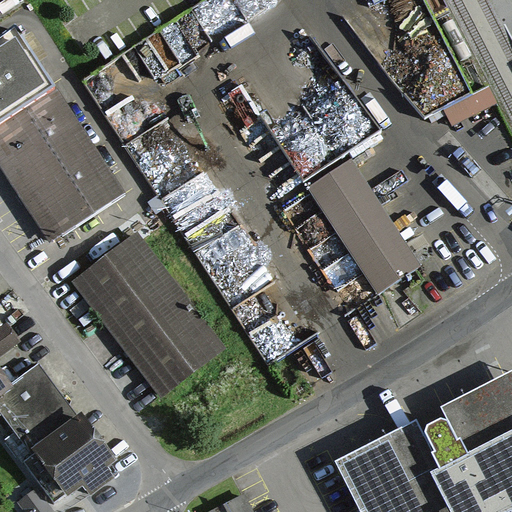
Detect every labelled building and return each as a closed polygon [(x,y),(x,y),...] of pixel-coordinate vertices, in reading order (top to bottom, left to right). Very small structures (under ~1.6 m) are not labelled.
[(369,0),(376,11),(398,0),(369,0)] [(20,45),(0,57),(0,161),(52,241),(120,196),(20,45)] [(489,89),(443,112),(451,128),(497,106),(489,89)] [(370,103),(342,114),(352,140),(381,128),(370,103)] [(277,189),(340,153),(328,131),(316,138),(321,147),(301,158),(272,109),(241,127),(277,189)] [(358,166),(318,192),(391,303),(430,277),(358,166)] [(145,237),(82,285),(171,401),(234,353),(145,237)] [(36,458),(80,426),(40,371),(11,393),(0,378),(0,356),(17,344),(6,328),(0,332),(0,409),(36,458)] [(429,423),(348,464),(372,511),(511,511),(511,382),(452,413),(459,427),(437,438),(429,423)] [(36,458),(25,466),(55,507),(82,487),(90,499),(111,484),(103,473),(111,468),(80,426),(36,458)] [(253,511),(247,500),(221,511),(253,511)]
